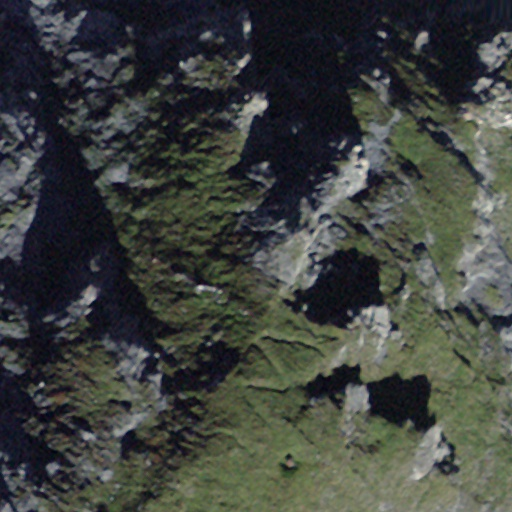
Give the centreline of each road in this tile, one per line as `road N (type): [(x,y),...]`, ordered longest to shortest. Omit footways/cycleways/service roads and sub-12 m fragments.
road 1 (track): [(511,322),(416,195),(115,130),(56,96),(15,28),(17,0)]
road 2 (track): [(365,0),(434,85),(511,156)]
